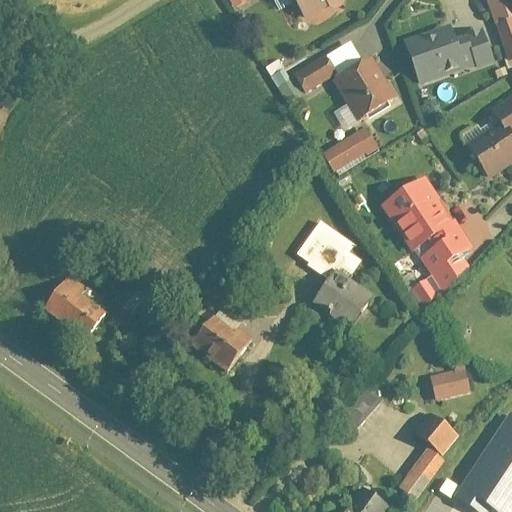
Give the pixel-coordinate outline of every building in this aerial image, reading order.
[(247,0),(226,0),(237,16),(252,7),(247,0)] [(290,0),(308,27),(347,2),(345,0),(290,0)] [(511,2),(489,9),(507,69),(511,67),(511,2)] [(408,49),(421,91),(493,68),(480,26),(408,49)] [(296,81),(307,101),(361,72),(351,52),(296,81)] [(279,67),(266,74),(272,85),(285,77),(279,67)] [(375,68),(338,90),(361,130),(398,108),(375,68)] [(436,105),(425,108),(430,123),(440,120),(436,105)] [(511,108),(492,122),(497,130),(467,151),(491,186),(511,171),(511,108)] [(325,161),(336,180),(381,155),(371,136),(325,161)] [(424,189),(385,216),(445,301),(483,274),(424,189)] [(332,288),(315,310),(352,338),(377,306),(346,281),(363,259),(324,229),(299,262),(332,288)] [(72,282),(46,316),(88,347),(113,312),(72,282)] [(422,292),(412,300),(426,318),(436,310),(422,292)] [(137,301),(123,317),(133,326),(147,310),(137,301)] [(221,320),(194,354),(230,383),(258,349),(221,320)] [(430,385),(437,408),(472,397),(465,374),(430,385)] [(343,421),(360,436),(383,409),(365,395),(343,421)] [(427,419),(415,439),(442,455),(454,434),(427,419)] [(511,511),(511,424),(507,421),(460,495),(486,511),(511,511)] [(430,454),(403,492),(418,503),(445,465),(430,454)] [(401,511),(362,487),(345,511),(401,511)] [(444,487),(435,499),(451,511),(460,499),(444,487)]
